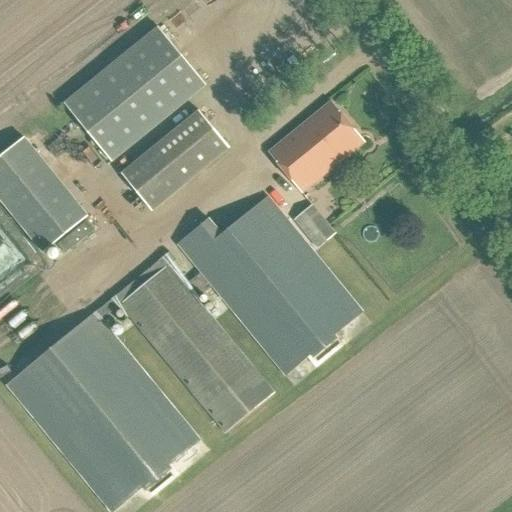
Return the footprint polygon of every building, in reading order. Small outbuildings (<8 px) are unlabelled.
[(159,28),(65,104),(111,162),(206,85),(159,28)] [(330,104),(269,154),(303,195),(364,144),(330,104)] [(199,111),(121,174),(153,212),(230,149),(199,111)] [(90,216),(27,137),(0,158),(0,198),(44,253),(90,216)] [(274,389),(198,296),(213,283),(284,371),(361,309),(269,196),(192,258),(202,270),(187,283),(170,262),(178,256),(172,249),(91,315),(93,318),(11,385),(112,510),(201,437),(103,317),(120,304),(223,430),(274,389)] [(338,231),(314,202),(293,219),(316,249),(338,231)]
